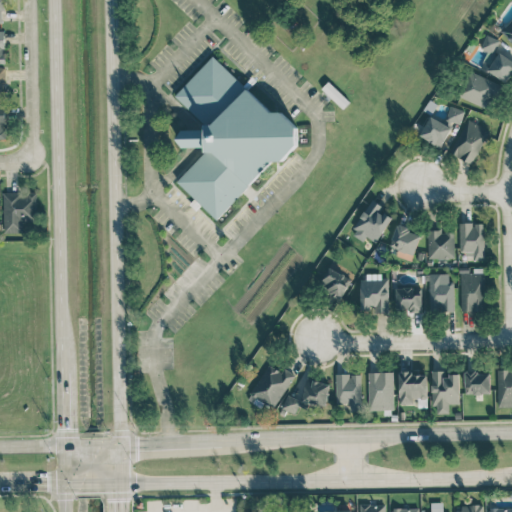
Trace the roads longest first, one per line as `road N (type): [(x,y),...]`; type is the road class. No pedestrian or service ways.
road 1 (secondary): [(121,442),(110,0)]
road 2 (secondary): [(119,482),(511,475)]
road 3 (secondary): [(54,0),(64,348)]
road 4 (secondary): [(511,431),(237,438)]
road 5 (residential): [(511,339),(340,343),(315,333)]
road 6 (secondary): [(237,438),(66,442)]
road 7 (residential): [(29,0),(29,156)]
road 8 (residential): [(511,302),(511,153)]
road 9 (secondary): [(64,348),(66,481)]
